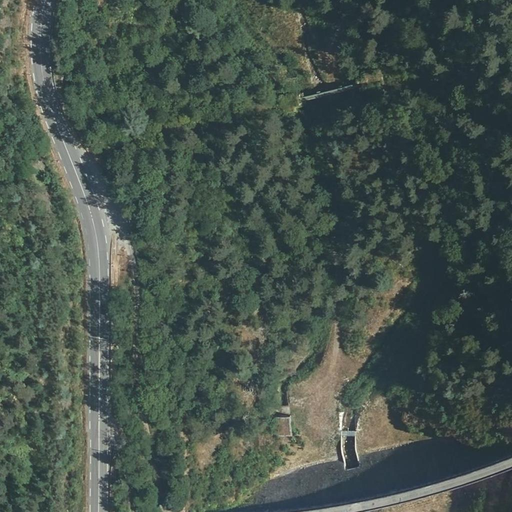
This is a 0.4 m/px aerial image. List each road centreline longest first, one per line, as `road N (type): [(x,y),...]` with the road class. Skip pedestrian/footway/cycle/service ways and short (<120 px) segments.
road 1 (track): [(360,0),(335,58),(347,274),(342,335),(198,173),(162,500)]
road 2 (primary): [(100,511),(98,236),(51,101),(43,53),(47,0)]
road 3 (track): [(162,500),(135,367),(136,270),(128,236),(98,236)]
road 4 (track): [(330,511),(511,465)]
